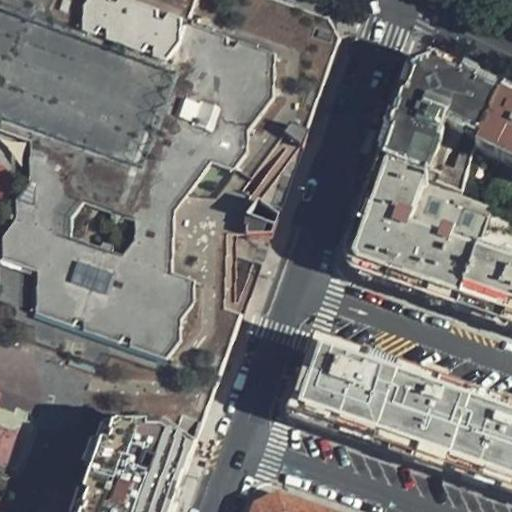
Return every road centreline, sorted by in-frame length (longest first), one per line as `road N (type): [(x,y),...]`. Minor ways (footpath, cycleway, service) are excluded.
road 1 (residential): [(296,283),(397,0)]
road 2 (unknown): [(274,123),(19,45)]
road 3 (residential): [(296,283),(511,363)]
road 4 (unknown): [(211,292),(0,217)]
road 5 (residential): [(239,444),(428,511)]
road 6 (unknown): [(48,0),(65,20),(110,36),(150,29),(213,0)]
road 7 (unknown): [(211,292),(274,123)]
road 8 (unknown): [(151,452),(211,292)]
road 9 (residential): [(239,444),(296,283)]
road 10 (unknown): [(151,452),(0,390)]
road 11 (unknown): [(274,123),(306,25),(293,0)]
